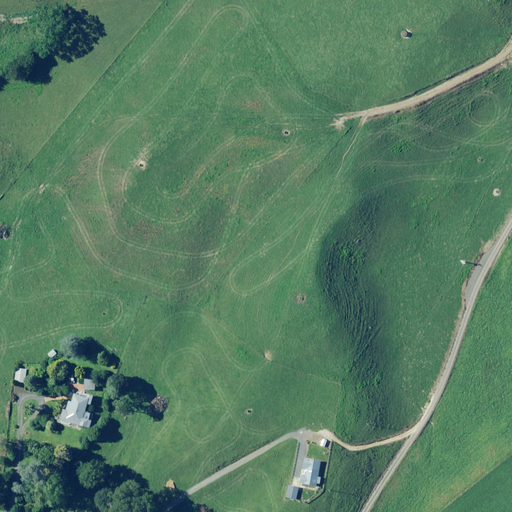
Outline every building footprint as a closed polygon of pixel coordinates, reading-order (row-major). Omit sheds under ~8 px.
[(56,354),(53,350),(48,354),(51,358),(56,354)] [(26,370),(17,368),(14,381),(24,383),(26,370)] [(96,379),(85,378),(85,390),(95,390),(96,379)] [(91,405),(93,395),(81,392),(80,394),(74,393),(72,402),(68,401),(66,410),(63,409),(60,420),(90,428),(94,414),(86,412),(88,404),(91,405)] [(321,461),(304,458),(303,468),(306,469),(306,474),(302,474),(300,483),(317,486),(317,483),(320,483),(321,477),(318,477),(321,461)] [(299,488),(289,485),(286,497),(296,499),(299,488)]
